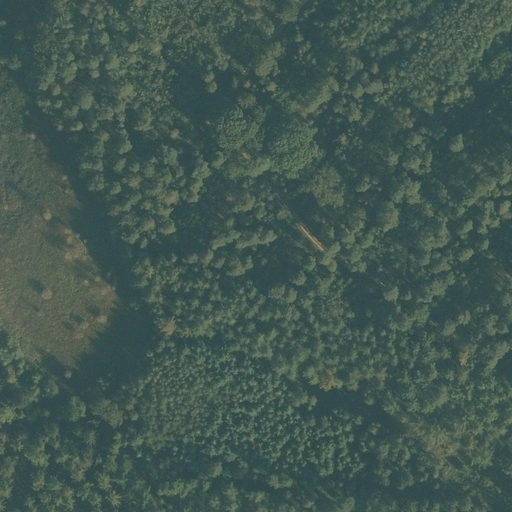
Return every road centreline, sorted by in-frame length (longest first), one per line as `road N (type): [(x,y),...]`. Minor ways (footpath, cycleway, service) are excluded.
road 1 (track): [(511,383),(326,253),(229,133),(220,107)]
road 2 (track): [(220,107),(137,218)]
road 3 (track): [(220,107),(305,0)]
